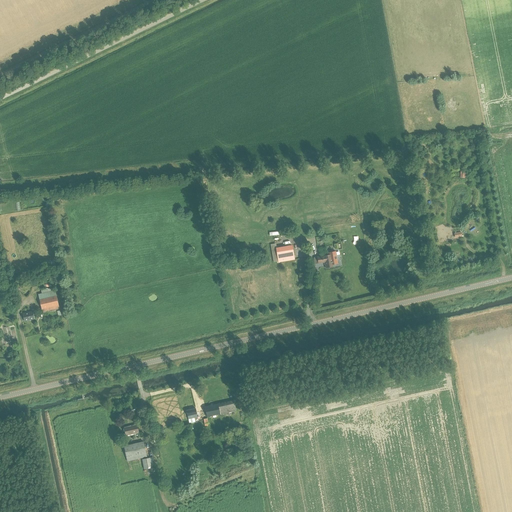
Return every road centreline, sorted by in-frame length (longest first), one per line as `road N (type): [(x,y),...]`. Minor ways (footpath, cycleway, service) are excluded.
road 1 (tertiary): [(0,399),(511,277)]
road 2 (unclassified): [(0,98),(203,0)]
